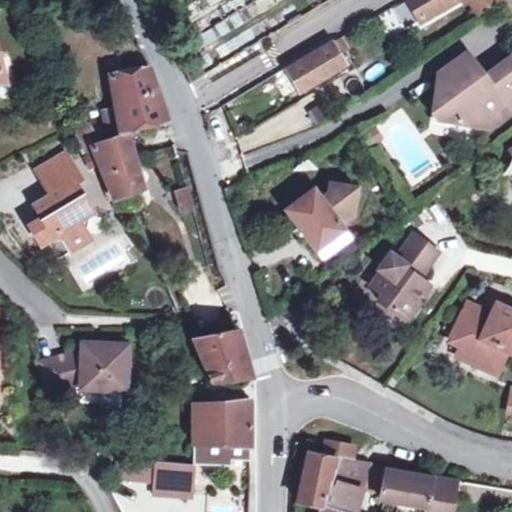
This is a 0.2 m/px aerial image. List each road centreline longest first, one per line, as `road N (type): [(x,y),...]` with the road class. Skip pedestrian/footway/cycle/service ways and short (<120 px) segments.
road 1 (residential): [(134,0),(191,116),(272,403)]
road 2 (residential): [(511,465),(335,397),(272,403)]
